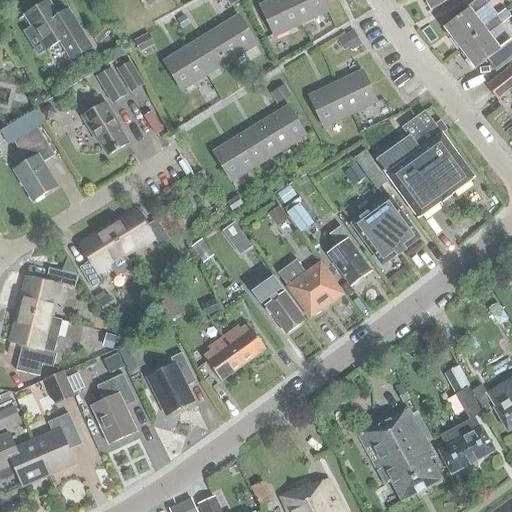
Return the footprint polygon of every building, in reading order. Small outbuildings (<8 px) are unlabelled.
[(275,38),(301,25),(289,0),(271,0),(259,6),(275,38)] [(289,0),(301,25),(328,13),(321,0),(289,0)] [(424,0),(430,11),(450,0),(424,0)] [(484,30),(482,27),(473,15),(487,4),(483,0),(476,0),(466,8),(468,10),(444,29),(459,49),(484,30)] [(57,15),(49,1),(24,16),(31,27),(23,32),(37,56),(62,41),(73,59),(92,48),(68,9),(57,15)] [(484,30),(459,49),(475,70),(487,60),(496,72),(511,58),(511,44),(510,42),(499,50),(488,35),(510,18),(504,10),(482,27),(484,30)] [(213,31),(231,62),(256,46),(238,16),(213,31)] [(207,77),(231,62),(213,31),(188,46),(207,77)] [(352,32),(342,38),(349,49),(349,50),(360,44),(352,32)] [(140,53),(154,46),(148,34),(133,41),(140,53)] [(182,92),(207,77),(188,46),(163,62),(182,92)] [(131,94),(144,86),(130,62),(116,70),(131,94)] [(511,69),(510,67),(486,86),(497,100),(509,91),(511,95),(511,69)] [(112,104),(126,95),(110,70),(97,78),(112,104)] [(335,84),(350,116),(377,103),(361,71),(335,84)] [(324,129),(350,116),(335,84),(308,97),(324,129)] [(284,86),(270,94),(277,105),(291,96),(284,86)] [(32,108),(42,102),(37,94),(27,99),(32,108)] [(127,145),(118,130),(121,129),(105,103),(81,118),(97,143),(100,142),(108,156),(127,145)] [(47,120),(56,114),(50,105),(41,111),(47,120)] [(262,122),(281,152),(306,137),(287,107),(262,122)] [(441,135),(425,112),(402,129),(409,138),(376,161),(384,172),(382,173),(384,175),(386,174),(386,175),(418,220),(441,203),(442,204),(451,197),(450,196),(474,179),(441,135)] [(256,167),(281,152),(262,122),(238,137),(256,167)] [(33,202),(56,188),(41,164),(54,156),(36,127),(13,141),(26,163),(15,171),(33,202)] [(231,183),(256,167),(238,137),(213,153),(231,183)] [(376,190),(388,182),(365,151),(354,159),(376,190)] [(354,185),(366,176),(357,163),(344,172),(354,185)] [(284,204),(296,195),(289,186),(277,195),(284,204)] [(231,212),(243,204),(238,196),(226,204),(231,212)] [(397,256),(405,251),(404,249),(418,239),(389,199),(352,225),(381,265),(396,255),(397,256)] [(301,233),(313,224),(299,205),(287,213),(301,233)] [(287,221),(279,207),(268,214),(276,228),(287,221)] [(107,228),(125,256),(139,248),(139,249),(154,240),(159,247),(169,241),(156,220),(146,227),(136,210),(107,228)] [(232,243),(243,234),(235,222),(223,231),(232,243)] [(350,288),(354,286),(358,285),(362,282),(363,279),(371,273),(348,241),(350,240),(341,227),(329,236),(338,248),(327,256),(350,288)] [(79,268),(92,289),(102,282),(98,275),(111,266),(116,275),(123,276),(133,269),(125,256),(107,228),(79,245),(89,262),(79,268)] [(203,263),(213,257),(203,242),(193,249),(203,263)] [(62,271),(76,275),(67,259),(62,271)] [(306,276),(296,262),(279,274),(289,288),(310,317),(313,315),(315,316),(320,313),(320,310),(341,295),(320,266),(306,276)] [(51,319),(51,318),(55,303),(56,303),(60,287),(74,290),(78,276),(49,269),(45,283),(26,278),(18,311),(51,319)] [(285,335),(305,321),(273,277),(251,292),(260,306),(269,299),(271,302),(265,307),(266,308),(265,311),(268,316),(271,316),(285,335)] [(181,308),(175,295),(156,304),(163,317),(181,308)] [(106,299),(97,304),(103,315),(112,309),(106,299)] [(219,310),(214,299),(204,304),(209,315),(219,310)] [(62,321),(51,318),(51,319),(18,311),(10,343),(29,348),(26,361),(19,359),(16,371),(39,377),(42,366),(53,368),(56,354),(54,354),(62,321)] [(223,338),(243,366),(265,350),(248,325),(241,330),(238,327),(223,338)] [(113,349),(116,337),(106,334),(103,347),(113,349)] [(221,382),(243,366),(223,338),(208,349),(210,352),(203,358),(221,382)] [(129,374),(145,366),(134,343),(118,351),(129,374)] [(109,374),(124,368),(117,354),(103,361),(109,374)] [(166,416),(193,403),(185,388),(196,383),(181,354),(170,360),(173,366),(147,378),(166,416)] [(54,406),(75,397),(64,372),(43,381),(54,406)] [(108,445),(136,432),(123,405),(134,399),(123,375),(97,387),(104,402),(91,408),(108,445)] [(478,380),(469,385),(473,391),(472,391),(477,400),(485,414),(493,427),(501,422),(507,433),(511,429),(511,378),(504,383),(487,394),(482,386),(478,380)] [(446,448),(438,452),(451,475),(495,452),(481,428),(480,429),(474,418),(482,414),(467,389),(455,395),(455,396),(469,421),(440,437),(446,448)] [(0,431),(21,422),(14,406),(0,412),(0,431)] [(441,482),(429,461),(434,458),(408,410),(358,437),(384,485),(390,481),(402,503),(417,494),(418,495),(425,491),(425,490),(441,482)] [(34,441),(49,477),(75,465),(68,450),(81,445),(68,415),(48,424),(52,433),(34,441)] [(49,477),(34,441),(15,449),(8,434),(0,437),(0,471),(13,466),(22,488),(49,477)] [(342,511),(328,480),(311,487),(310,484),(280,498),(286,511),(342,511)] [(260,508),(273,502),(264,482),(250,488),(260,508)] [(200,511),(221,511),(215,497),(197,505),(200,511)] [(169,511),(196,511),(191,500),(169,510),(169,511)]
